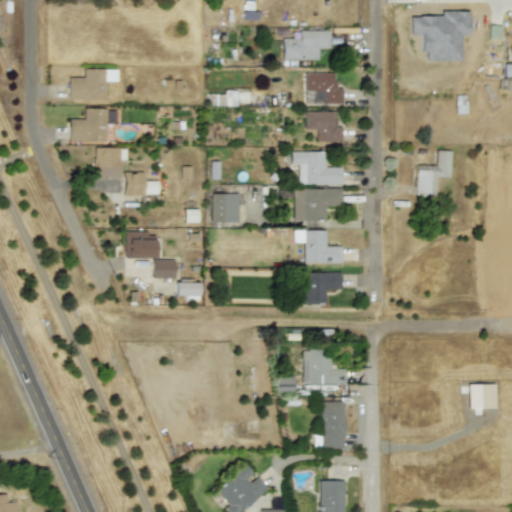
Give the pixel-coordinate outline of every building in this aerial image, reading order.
[(327,48),(328,30),(290,30),(289,38),(280,38),(280,59),(316,60),(316,48),(327,48)] [(511,63),(501,64),(501,77),(511,76),(511,63)] [(103,99),(103,81),(114,81),(114,69),(81,68),(81,77),(66,77),(66,99),(103,99)] [(322,103),(340,103),(340,88),(332,88),(333,73),(303,72),(303,90),(322,91),(322,103)] [(223,96),(210,96),(210,104),(246,105),(246,91),(223,90),(223,96)] [(67,119),(66,141),(103,141),(104,108),(82,107),(82,119),(67,119)] [(340,142),(340,127),(333,127),(333,112),(303,111),(302,129),(315,129),(315,142),(340,142)] [(116,177),(117,148),(93,147),(92,176),(116,177)] [(448,151),(434,150),(433,165),(414,165),(413,195),(433,196),(434,176),(447,177),(448,151)] [(289,151),(289,164),(297,165),(296,184),(339,184),(339,167),(323,167),(324,152),(289,151)] [(140,172),(121,172),(121,194),(155,194),(155,181),(140,181),(140,172)] [(339,189),(292,188),(292,220),(324,220),(324,206),(339,206),(339,189)] [(235,193),(208,194),(209,222),(236,222),(235,193)] [(324,230),(292,229),(291,242),(302,242),(301,262),(339,263),(339,246),(323,245),(324,230)] [(152,232),(122,232),(121,256),(152,257),(152,232)] [(172,277),(172,259),(150,259),(149,277),(172,277)] [(338,288),(338,272),(295,273),(295,304),(323,303),(323,289),(338,288)] [(196,282),(173,282),(173,296),(196,297),(196,282)] [(299,383),(341,384),(341,368),(328,368),(328,350),(300,350),(299,383)] [(291,377),(273,377),(274,392),(292,391),(291,377)] [(493,408),(492,383),(465,384),(465,408),(493,408)] [(318,448),(342,448),(341,401),(317,402),(318,448)] [(212,488),(225,505),(222,507),(225,511),(234,511),(265,489),(254,474),(251,476),(243,464),(212,488)] [(316,511),(341,511),(342,480),(317,480),(316,511)]
